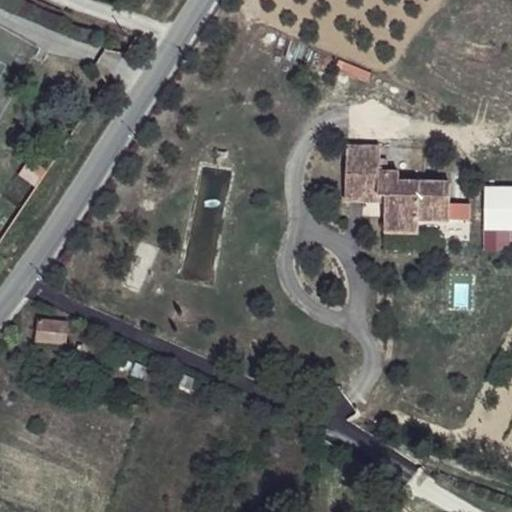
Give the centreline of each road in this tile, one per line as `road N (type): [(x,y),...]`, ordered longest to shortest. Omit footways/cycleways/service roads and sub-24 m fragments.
road 1 (tertiary): [(0,330),(207,0)]
road 2 (unknown): [(353,428),(372,379),(371,330),(361,290),(303,212),(298,187),(313,150),(335,131)]
